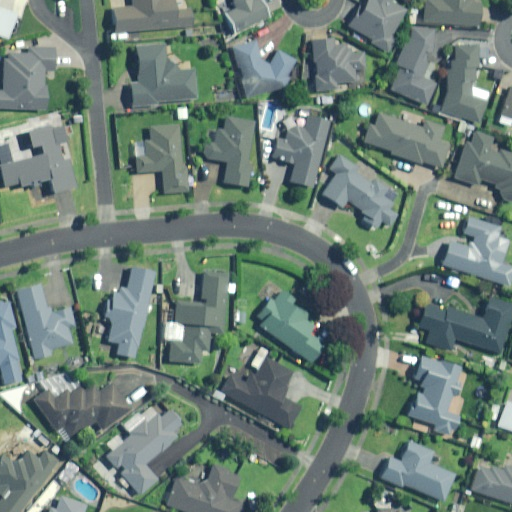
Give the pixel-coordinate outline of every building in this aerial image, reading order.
[(169,10),(168,0),(128,0),(129,7),(107,9),(109,33),(186,28),(185,9),(169,10)] [(223,0),(224,3),(216,5),(230,37),(263,18),(255,0),(223,0)] [(390,0),(358,0),(354,8),(351,7),(342,25),(367,39),(365,44),(385,55),(393,39),(388,36),(403,9),(389,2),(390,0)] [(426,0),(424,21),(480,26),(481,0),(426,0)] [(0,37),(5,38),(11,13),(0,10),(0,37)] [(431,31),(409,28),(392,66),(397,68),(386,90),(422,107),(432,85),(420,80),(424,53),(428,53),(431,31)] [(251,37),(221,47),(240,102),(283,87),(284,76),(293,62),(273,50),(266,62),(259,61),(251,37)] [(312,92),(318,92),(318,103),(329,103),(329,92),(335,92),(335,84),(351,84),(351,92),(364,92),(364,57),(359,57),(359,51),(348,51),(348,48),(340,48),(340,41),(308,41),(308,62),(310,62),(311,92),(312,92)] [(463,96),(476,51),(453,44),(434,111),(474,123),(480,101),(463,96)] [(3,58),(0,57),(0,108),(42,112),(44,86),(40,85),(41,73),(50,74),(52,47),(25,45),(24,53),(4,52),(3,58)] [(161,57),(160,45),(130,47),(132,78),(125,79),(127,108),(154,106),(154,103),(192,100),(190,70),(175,71),(175,65),(168,66),(161,57)] [(511,88),(506,87),(495,123),(506,127),(508,121),(511,121),(511,88)] [(416,128),(375,114),(371,127),(365,125),(359,143),(387,152),(387,155),(416,164),(417,163),(437,169),(445,145),(435,142),(440,127),(419,120),(416,128)] [(265,157),(290,165),(285,181),(307,188),(326,123),(304,117),(298,115),(293,131),(283,128),(280,140),(271,137),(265,157)] [(249,166),(242,164),(250,122),(231,118),(221,116),(218,130),(210,128),(207,143),(200,142),(197,157),(222,162),(218,183),(237,187),(244,188),(249,166)] [(59,143),(55,124),(18,133),(24,158),(0,163),(0,187),(14,184),(14,188),(43,180),(47,194),(71,188),(64,160),(59,161),(54,144),(59,143)] [(175,161),(174,126),(142,127),(143,156),(131,156),(131,173),(157,172),(157,194),(183,193),(182,161),(175,161)] [(511,153),(491,147),(494,136),(475,130),(471,142),(466,140),(454,176),(478,184),(480,177),(495,182),(494,186),(499,187),(499,190),(502,197),(511,200),(511,199),(511,153)] [(353,168),(334,156),(325,170),(332,174),(318,196),(338,209),(343,202),(362,214),(358,220),(372,230),(376,222),(385,228),(393,216),(382,209),(387,202),(378,197),(383,189),(370,180),(367,184),(350,172),(353,168)] [(463,236),(459,247),(444,242),(437,265),(505,287),(511,269),(498,264),(505,242),(493,239),(497,228),(462,217),(457,234),(463,236)] [(150,273),(127,268),(121,292),(107,289),(101,320),(108,322),(104,342),(115,344),(112,355),(131,359),(150,273)] [(224,274),(198,272),(196,303),(173,301),(171,324),(162,324),(161,341),(167,341),(166,362),(199,365),(200,350),(205,351),(207,334),(219,335),(224,274)] [(44,315),(35,284),(11,291),(30,360),(48,355),(46,350),(69,344),(65,329),(71,327),(66,309),(44,315)] [(246,322),(296,357),(307,365),(321,345),(305,333),(311,324),(287,307),(291,301),(271,286),(246,322)] [(441,310),(419,303),(411,327),(425,331),(421,345),(447,353),(452,340),(494,353),(510,306),(484,298),(477,319),(442,307),(441,310)] [(0,384),(17,381),(6,329),(9,329),(3,303),(0,303),(0,384)] [(457,383),(453,382),(456,368),(415,357),(409,378),(414,380),(404,417),(432,425),(430,432),(448,437),(453,415),(444,413),(449,397),(453,398),(457,383)] [(241,381),(228,374),(218,392),(220,393),(286,431),(299,408),(278,397),(290,376),(261,359),(252,375),(246,371),(241,381)] [(59,371),(34,381),(41,391),(28,401),(61,445),(90,423),(100,436),(109,430),(107,427),(128,411),(107,382),(94,392),(89,385),(82,391),(74,381),(69,385),(59,371)] [(511,405),(501,402),(493,427),(511,432),(511,405)] [(155,419),(146,408),(136,416),(133,412),(118,425),(127,436),(101,457),(112,470),(117,465),(120,469),(116,473),(135,496),(154,481),(141,465),(173,438),(168,432),(177,425),(165,410),(155,419)] [(429,453),(403,441),(394,462),(384,458),(375,479),(397,488),(398,485),(439,503),(451,475),(424,464),(429,453)] [(0,511),(17,511),(55,461),(39,450),(33,458),(21,449),(12,463),(0,454),(0,511)] [(236,476),(207,465),(198,487),(174,478),(164,506),(180,511),(234,511),(237,505),(227,501),(236,476)] [(511,470),(500,466),(498,472),(476,465),(468,491),(511,505),(511,470)] [(81,511),(85,504),(58,494),(53,508),(48,506),(46,511),(81,511)]
